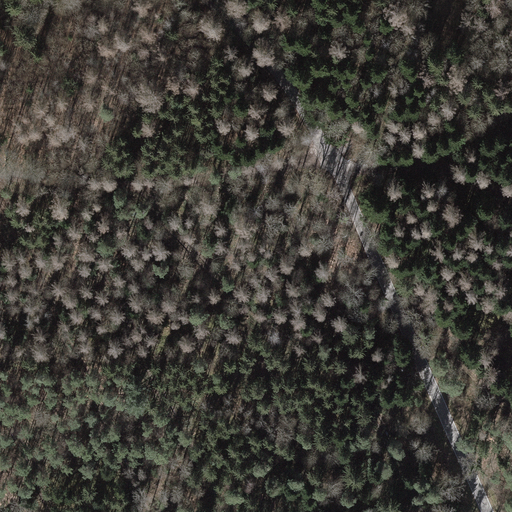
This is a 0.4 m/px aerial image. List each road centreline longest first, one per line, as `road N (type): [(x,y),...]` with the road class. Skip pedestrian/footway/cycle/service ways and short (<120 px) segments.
road 1 (tertiary): [(209,0),(288,83),(341,163),(488,511)]
road 2 (track): [(328,147),(198,180),(0,175)]
road 3 (track): [(0,441),(314,359)]
road 4 (track): [(341,163),(413,163),(511,109)]
road 5 (track): [(294,351),(439,401)]
